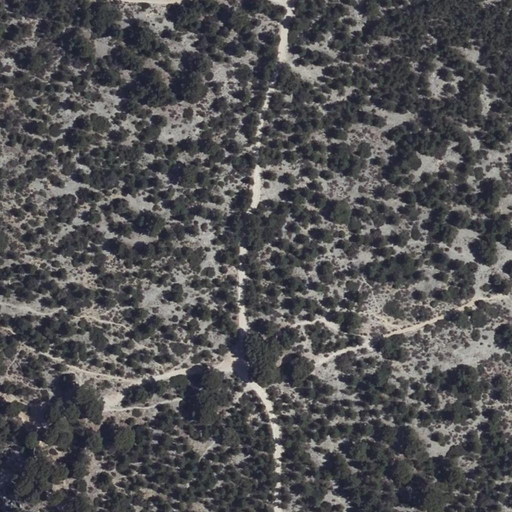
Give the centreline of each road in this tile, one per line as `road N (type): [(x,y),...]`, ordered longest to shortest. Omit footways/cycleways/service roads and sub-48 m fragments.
road 1 (track): [(290,0),(264,127),(234,360),(248,379)]
road 2 (track): [(248,379),(273,415),(278,511)]
